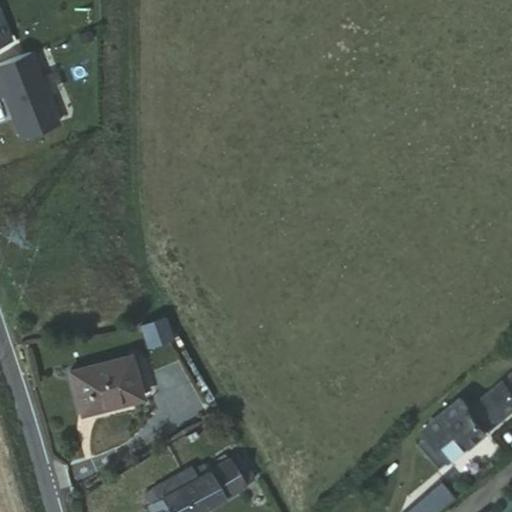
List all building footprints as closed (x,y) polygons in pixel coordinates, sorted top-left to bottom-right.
[(0,9),(0,43),(12,38),(0,9)] [(60,121),(32,50),(0,62),(0,87),(4,86),(23,135),(60,121)] [(140,322),(146,338),(170,330),(164,314),(140,322)] [(138,397),(125,352),(65,368),(76,414),(138,397)] [(462,419),(478,439),(511,411),(511,386),(509,383),(462,419)] [(442,467),(478,439),(462,419),(421,450),(429,458),(433,455),(442,467)] [(151,511),(199,511),(246,482),(237,468),(229,472),(226,469),(229,467),(226,460),(200,475),(198,471),(187,478),(184,475),(150,496),(155,503),(149,508),(151,511)] [(436,511),(457,494),(442,477),(402,511),(436,511)]
